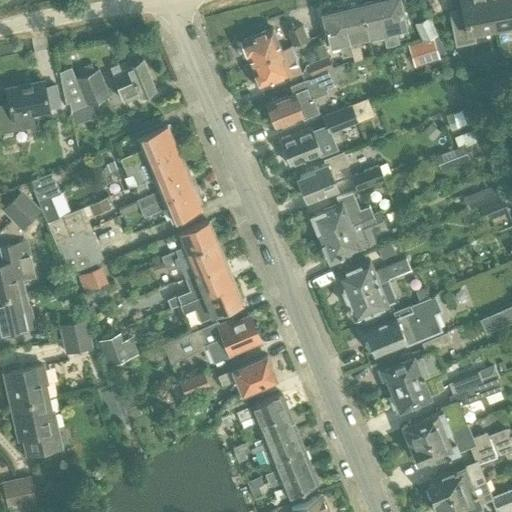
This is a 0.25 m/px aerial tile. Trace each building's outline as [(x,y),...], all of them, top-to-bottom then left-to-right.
[(388,40),(379,0),(377,0),(360,4),(367,37),(382,33),(385,47),(393,45),(392,39),(388,40)] [(406,27),(399,0),(379,0),(388,40),(392,39),(393,45),(398,44),(395,30),(406,27)] [(474,33),(495,29),(489,0),(459,0),(462,9),(449,11),(456,45),(475,41),(474,33)] [(511,0),(489,0),(495,29),(511,25),(511,0)] [(360,4),(341,9),(351,55),(360,53),(358,40),(367,37),(360,4)] [(342,58),(351,55),(341,9),(322,13),(329,46),(339,44),(342,58)] [(415,24),(422,40),(431,37),(436,36),(428,18),(415,24)] [(293,45),(307,40),(300,24),(287,30),(293,45)] [(280,50),(271,28),(241,40),(250,62),(280,50)] [(416,64),(437,57),(431,37),(422,40),(410,44),(416,64)] [(280,50),(250,62),(259,84),(288,73),(289,77),(300,72),(289,46),(280,50)] [(333,68),(332,67),(328,56),(306,65),(311,77),(333,68)] [(125,102),(156,89),(143,59),(127,66),(125,61),(111,67),(125,102)] [(293,93),(266,104),(269,112),(267,115),(271,123),(274,124),(275,126),(303,114),(304,117),(318,112),(313,99),(328,93),(326,86),(348,77),(342,64),(334,66),(332,67),(333,68),(311,77),(302,80),(289,85),(293,93)] [(71,67),(59,71),(65,103),(69,102),(72,117),(73,117),(74,123),(82,120),(95,115),(90,103),(109,95),(98,68),(75,78),(71,67)] [(9,102),(0,103),(0,130),(34,124),(32,112),(49,109),(49,107),(60,105),(56,84),(45,86),(44,82),(7,89),(9,102)] [(283,149),(279,151),(284,163),(288,161),(289,163),(318,151),(320,155),(337,148),(331,132),(357,122),(351,104),(324,115),(328,125),(310,131),(309,129),(280,141),(283,149)] [(142,148),(120,157),(124,167),(176,145),(167,125),(163,126),(162,124),(161,121),(135,132),(142,148)] [(458,148),(484,138),(479,126),(454,137),(458,148)] [(176,145),(124,167),(127,175),(131,173),(136,184),(154,177),(154,178),(184,166),(176,145)] [(439,169),(466,159),(462,148),(435,158),(439,169)] [(313,170),(297,177),(307,199),(337,187),(332,174),(335,168),(348,164),(342,150),(323,158),(325,163),(312,168),(313,170)] [(384,177),(391,174),(386,162),(379,165),(379,164),(350,175),(356,189),(384,178),(384,177)] [(123,205),(117,208),(120,215),(140,207),(140,208),(193,186),(184,166),(154,178),(159,189),(151,192),(136,198),(137,200),(123,205)] [(52,172),(30,180),(39,202),(51,197),(60,193),(52,172)] [(496,183),(462,197),(467,209),(479,204),(479,205),(485,202),(501,195),(496,183)] [(193,186),(140,208),(143,216),(154,211),(166,206),(171,219),(172,219),(201,207),(193,186)] [(12,219),(31,201),(22,191),(3,209),(12,219)] [(338,203),(310,215),(319,237),(373,214),(372,214),(369,205),(359,209),(352,191),(336,197),(338,203)] [(485,202),(479,205),(487,221),(509,211),(501,195),(485,202)] [(60,217),(59,216),(51,197),(39,202),(47,223),(60,217)] [(60,217),(47,223),(56,242),(57,242),(58,242),(85,230),(85,231),(91,229),(86,216),(92,214),(93,215),(110,208),(106,198),(76,209),(59,216),(60,217)] [(21,229),(40,210),(31,201),(12,219),(21,229)] [(373,214),(319,237),(329,259),(358,246),(360,249),(375,242),(370,231),(385,225),(379,211),(372,214),(373,214)] [(183,245),(175,248),(176,250),(178,256),(186,253),(187,255),(216,242),(207,221),(178,233),(183,245)] [(85,230),(58,242),(69,270),(76,268),(76,269),(97,260),(85,231),(85,230)] [(21,279),(35,276),(30,257),(31,256),(28,241),(4,246),(8,262),(0,263),(0,298),(24,293),(21,279)] [(179,258),(164,264),(167,271),(180,266),(185,279),(225,263),(216,242),(187,255),(186,253),(178,256),(179,258)] [(176,250),(161,256),(164,264),(179,258),(178,256),(176,250)] [(379,282),(388,278),(390,277),(389,277),(403,272),(410,269),(405,256),(374,269),(370,259),(336,273),(341,285),(339,285),(344,296),(379,281),(379,282)] [(187,292),(167,300),(170,308),(179,304),(180,303),(181,304),(233,283),(225,263),(185,279),(190,290),(187,291),(187,292)] [(98,268),(79,275),(85,290),(104,282),(98,268)] [(379,281),(344,296),(348,307),(350,307),(354,318),(389,304),(397,300),(388,278),(379,282),(379,281)] [(180,303),(179,304),(182,313),(194,308),(199,321),(212,316),(241,304),(233,283),(181,304),(180,303)] [(424,288),(415,291),(419,300),(428,296),(424,288)] [(0,333),(34,326),(30,307),(27,308),(24,293),(0,298),(0,333)] [(364,332),(373,354),(404,341),(406,345),(441,330),(433,313),(440,310),(434,294),(393,311),(396,319),(364,332)] [(200,328),(163,344),(170,362),(190,353),(207,346),(213,361),(231,354),(231,353),(230,351),(260,339),(250,317),(234,323),(233,321),(221,326),(220,326),(219,326),(217,321),(200,328)] [(64,339),(90,334),(87,321),(61,326),(64,339)] [(441,365),(434,348),(452,341),(447,331),(421,342),(424,349),(414,353),(382,367),(390,387),(441,365)] [(114,334),(97,340),(99,346),(107,365),(128,357),(118,332),(114,334)] [(67,353),(93,347),(90,334),(64,339),(67,353)] [(266,356),(219,375),(223,384),(237,378),(243,391),(275,378),(266,356)] [(45,384),(47,383),(43,364),(5,373),(13,406),(48,398),(45,384)] [(452,394),(498,375),(494,364),(478,370),(448,383),(452,393),(452,394)] [(441,365),(390,387),(399,408),(429,396),(428,394),(438,390),(443,388),(439,378),(445,375),(441,365)] [(177,400),(210,386),(203,371),(170,384),(177,400)] [(466,424),(459,405),(473,399),(472,400),(484,395),(502,387),(498,377),(499,377),(498,375),(452,394),(452,393),(448,395),(451,401),(441,405),(442,409),(430,414),(430,415),(402,426),(410,446),(466,424)] [(229,405),(245,398),(241,390),(226,396),(229,405)] [(250,404),(235,410),(236,411),(239,420),(251,415),(254,413),(258,424),(289,411),(282,393),(281,392),(250,404)] [(54,412),(51,413),(48,398),(13,406),(20,439),(24,438),(27,453),(61,446),(54,412)] [(253,439),(233,447),(235,454),(244,450),(244,451),(250,448),(296,429),(289,411),(258,424),(264,438),(261,439),(255,441),(254,442),(253,439)] [(223,425),(232,422),(228,413),(220,417),(223,425)] [(486,431),(472,437),(466,424),(410,446),(417,462),(427,458),(429,462),(446,455),(446,456),(458,451),(470,447),(473,453),(509,438),(510,437),(505,428),(487,435),(486,431)] [(273,460),(304,447),(296,429),(250,448),(252,453),(261,449),(266,462),(270,460),(270,461),(273,460)] [(433,501),(485,480),(480,467),(491,462),(490,459),(496,456),(511,448),(511,444),(509,438),(473,453),(476,461),(465,465),(464,463),(452,468),(452,469),(435,476),(437,481),(427,485),(433,501)] [(276,468),(264,473),(268,482),(270,482),(280,478),(311,465),(304,447),(273,460),(276,468)] [(247,458),(244,451),(244,450),(235,454),(239,462),(247,458)] [(280,478),(270,482),(271,485),(282,481),(288,496),(289,496),(319,484),(311,465),(280,478)] [(259,487),(263,485),(260,476),(247,481),(251,491),(259,487)] [(23,509),(37,506),(31,477),(17,479),(23,509)] [(10,511),(23,509),(17,479),(4,482),(10,511)] [(480,502),(491,498),(492,497),(492,495),(485,480),(433,501),(437,511),(463,511),(469,510),(469,511),(481,506),(480,502)] [(511,500),(511,486),(492,495),(492,497),(491,498),(495,508),(511,500)] [(254,498),(262,494),(259,487),(251,491),(254,498)] [(293,511),(327,511),(321,495),(292,507),(293,511)] [(496,511),(509,511),(511,511),(511,500),(495,508),(496,511)]
